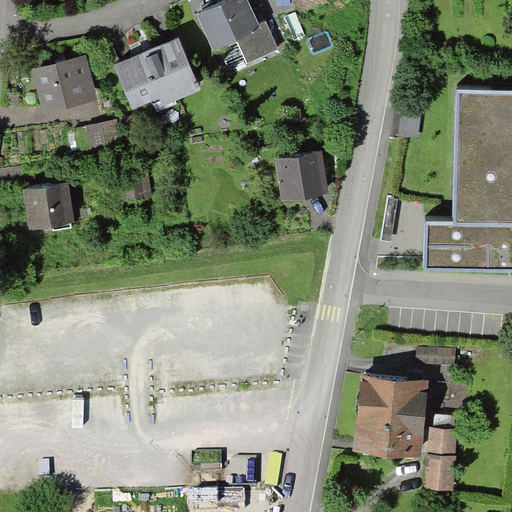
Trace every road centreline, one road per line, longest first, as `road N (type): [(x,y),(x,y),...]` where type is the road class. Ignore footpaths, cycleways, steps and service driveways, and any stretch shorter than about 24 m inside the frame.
road 1 (residential): [(344,279),(374,107),(381,0)]
road 2 (residential): [(295,511),(344,279)]
road 3 (unclassified): [(344,279),(511,292)]
road 4 (residential): [(150,0),(44,31),(0,24)]
